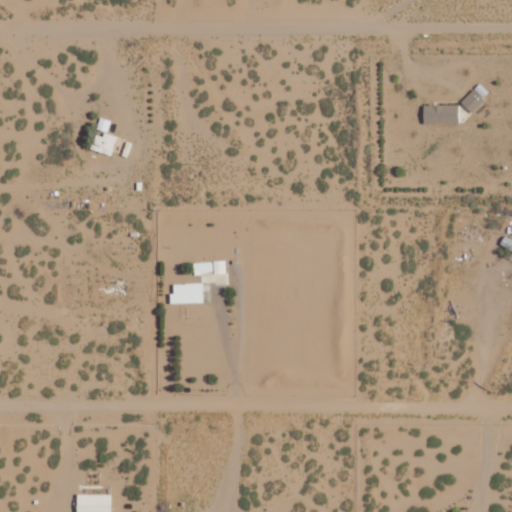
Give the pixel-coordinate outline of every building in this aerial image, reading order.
[(471,111),(489,92),(479,82),(461,101),(471,111)] [(454,104),(423,104),(423,121),(453,121),(454,104)] [(95,131),(90,149),(110,155),(116,137),(95,131)] [(511,238),(503,235),(498,245),(511,251),(511,238)] [(171,303),(203,302),(202,282),(171,283),(171,303)] [(110,511),(111,494),(76,493),(76,511),(110,511)]
